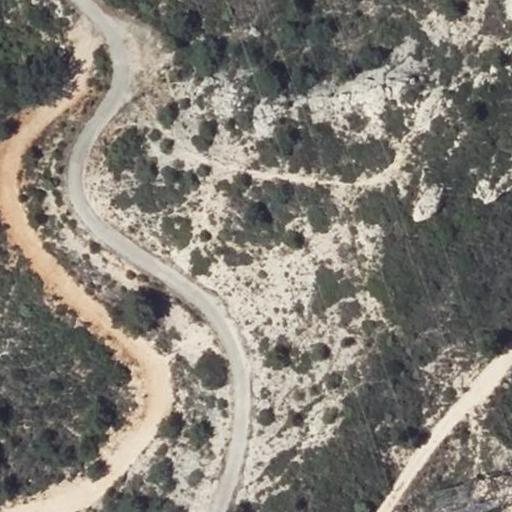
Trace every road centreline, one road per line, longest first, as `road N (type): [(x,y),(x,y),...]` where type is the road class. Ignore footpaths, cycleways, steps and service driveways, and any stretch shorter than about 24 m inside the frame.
road 1 (track): [(97,15),(78,77),(28,131),(4,172),(25,239),(163,374),(152,420),(119,463),(61,506),(36,511)]
road 2 (track): [(218,511),(235,463),(240,356),(217,316),(184,284),(90,221),(80,203),(80,150),(124,72),(122,51),(83,0)]
road 3 (track): [(396,511),(463,430),(499,364),(511,357)]
